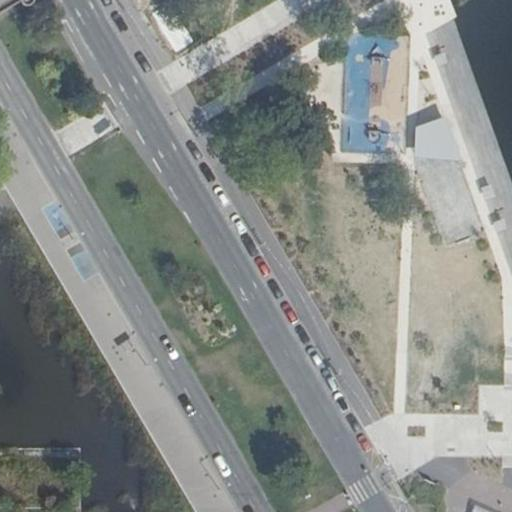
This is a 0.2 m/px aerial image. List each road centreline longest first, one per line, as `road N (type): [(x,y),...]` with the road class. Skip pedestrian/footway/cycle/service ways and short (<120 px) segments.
road 1 (secondary): [(380,511),(70,0)]
road 2 (secondary): [(0,72),(265,511)]
